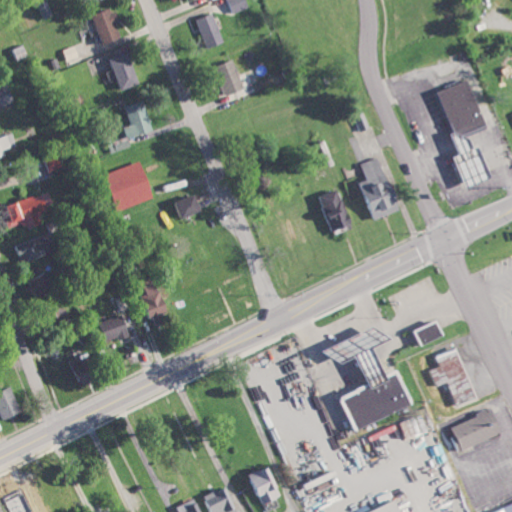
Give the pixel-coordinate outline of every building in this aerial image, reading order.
[(41,0),(34,2),(38,18),(48,15),(43,0),(41,0)] [(223,0),(227,13),(243,8),(241,0),(223,0)] [(95,43),(115,37),(106,7),(85,13),(95,43)] [(219,41),(208,12),(191,18),(202,48),(219,41)] [(26,54),(21,43),(8,49),(14,61),(26,54)] [(132,83),(122,52),(103,59),(113,89),(132,83)] [(240,88),(229,58),(209,66),(221,95),(240,88)] [(428,91),(443,131),(440,133),(448,155),(445,156),(456,187),(477,179),(459,132),(478,125),(460,79),(428,91)] [(0,104),(9,102),(4,85),(0,86),(0,104)] [(148,128),(135,98),(119,106),(126,124),(119,127),(124,138),(148,128)] [(366,127),(361,111),(350,115),(355,130),(366,127)] [(0,152),(13,148),(7,132),(0,134),(0,152)] [(108,152),(126,146),(122,137),(104,143),(108,152)] [(356,162),(361,179),(351,182),(363,219),(390,211),(373,157),(356,162)] [(97,174),(111,211),(149,198),(135,161),(97,174)] [(324,230),(343,223),(330,189),(311,196),(324,230)] [(192,210),(186,193),(166,201),(172,218),(192,210)] [(37,223),(34,209),(43,207),(42,201),(45,200),(44,194),(11,200),(16,227),(37,223)] [(0,224),(1,227),(14,224),(9,202),(0,203),(0,224)] [(30,238),(8,246),(15,263),(36,256),(30,238)] [(30,292),(42,287),(34,267),(22,271),(30,292)] [(141,318),(164,310),(156,288),(133,296),(141,318)] [(62,313),(58,301),(42,307),(46,319),(62,313)] [(98,341),(122,336),(118,316),(94,321),(98,341)] [(435,336),(428,320),(406,329),(412,345),(435,336)] [(320,345),(328,363),(345,356),(357,383),(373,376),(360,347),(374,341),(367,325),(320,345)] [(425,369),(431,386),(441,383),(449,405),(468,398),(448,347),(430,355),(434,366),(425,369)] [(347,430),(402,406),(387,373),(333,396),(347,430)] [(0,416),(12,413),(5,387),(0,388),(0,416)] [(442,426),(452,450),(492,434),(482,409),(442,426)] [(392,424),(400,439),(409,434),(401,419),(392,424)] [(257,503),(275,495),(263,466),(239,475),(248,498),(254,495),(257,503)] [(201,494),(206,511),(231,511),(224,487),(201,494)] [(196,511),(190,497),(170,507),(172,511),(196,511)] [(358,511),(391,511),(395,511),(390,499),(358,511)] [(511,511),(511,502),(485,511),(511,511)]
